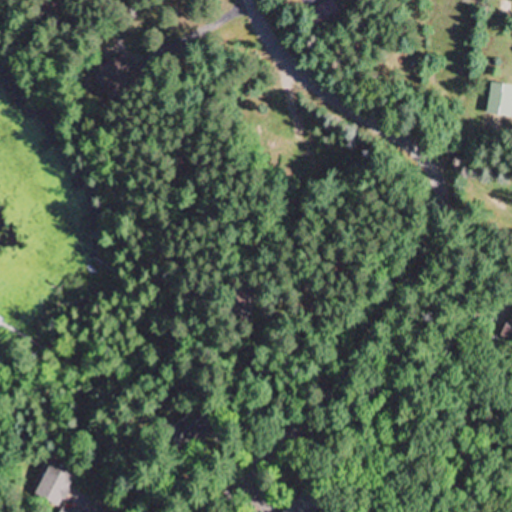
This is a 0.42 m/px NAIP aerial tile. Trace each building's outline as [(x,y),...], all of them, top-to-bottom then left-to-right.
[(316,23),(336,11),(330,0),(309,13),(316,23)] [(98,64),(100,93),(130,92),(128,62),(98,64)] [(511,117),(511,116),(511,85),(491,82),(486,113),(511,117)] [(511,314),(500,339),(511,344),(511,314)] [(190,445),(211,431),(197,411),(176,426),(190,445)] [(77,477),(54,460),(31,491),(55,509),(77,477)] [(301,511),(302,511),(319,511),(319,497),(296,497),(295,511),(301,511)]
